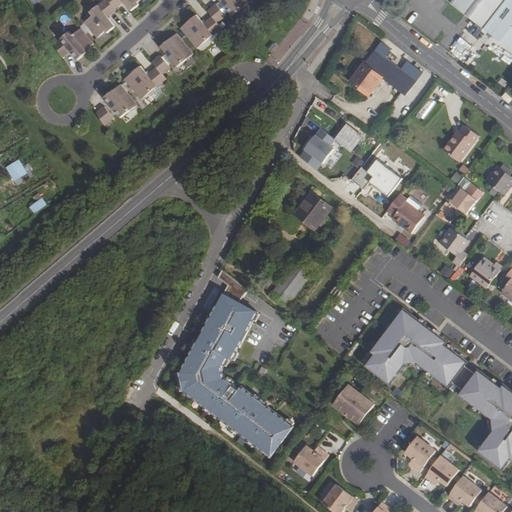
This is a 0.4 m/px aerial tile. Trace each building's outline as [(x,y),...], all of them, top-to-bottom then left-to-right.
[(110,3),(107,0),(105,0),(98,6),(101,10),(85,23),(98,39),(106,32),(108,34),(115,27),(108,18),(117,11),(110,3)] [(107,0),(110,3),(117,11),(125,4),(133,13),(141,7),(139,5),(145,0),(107,0)] [(250,3),(247,0),(220,0),(222,2),(230,11),(233,16),(250,3)] [(455,0),(452,4),(485,30),(507,0),(455,0)] [(222,2),(217,6),(225,15),(230,11),(222,2)] [(213,17),(218,23),(226,16),(225,15),(217,6),(217,5),(208,12),(210,14),(213,17)] [(218,23),(213,17),(204,24),(197,16),(181,29),(200,52),(225,32),(218,23)] [(72,31),(55,45),(63,58),(71,51),(79,61),(88,53),(86,51),(94,44),(82,29),(75,34),(72,31)] [(193,54),(177,33),(161,46),(170,57),(176,65),(177,67),(193,54)] [(364,63),(350,82),(369,97),(383,78),(406,96),(423,73),(409,63),(403,71),(385,57),(391,49),(382,43),(376,51),(375,50),(365,64),(364,63)] [(170,57),(165,61),(171,69),(176,65),(170,57)] [(157,68),(164,78),(173,71),(171,69),(165,61),(163,59),(155,66),(157,68)] [(164,78),(157,68),(148,75),(141,67),(125,80),(144,103),(152,96),(164,88),(169,83),(164,78)] [(499,83),(505,87),(508,83),(502,79),(499,83)] [(140,108),(123,87),(107,100),(124,121),(140,108)] [(164,88),(152,96),(157,102),(165,96),(163,93),(166,91),(164,88)] [(420,116),(428,120),(438,101),(430,97),(420,116)] [(98,115),(106,128),(115,123),(107,110),(98,115)] [(348,125),(336,140),(352,152),(363,137),(348,125)] [(479,137),(466,127),(461,133),(460,131),(444,151),(459,162),(479,137)] [(336,140),(321,129),(305,150),(323,164),(334,149),(331,147),(336,140)] [(369,183),(388,198),(403,179),(378,160),(368,173),(374,178),(369,183)] [(20,162),(7,170),(15,184),(29,175),(20,162)] [(511,176),(498,166),(487,182),(500,192),(505,196),(511,186),(511,176)] [(458,184),(464,176),(457,172),(452,180),(458,184)] [(464,178),(458,186),(455,189),(447,200),(467,215),(484,193),(464,178)] [(315,230),(333,208),(313,192),(296,215),(315,230)] [(387,212),(394,218),(406,202),(408,200),(401,195),(387,212)] [(408,200),(406,202),(418,211),(423,206),(411,196),(408,200)] [(43,200),(30,209),(34,216),(47,206),(43,200)] [(394,218),(393,220),(412,234),(425,217),(418,211),(406,202),(394,218)] [(438,215),(448,222),(455,212),(445,205),(438,215)] [(470,242),(465,238),(452,228),(441,243),(457,256),(453,262),(459,267),(468,255),(463,251),(470,242)] [(497,262),(495,266),(484,258),(471,276),(487,289),(504,267),(497,262)] [(315,271),(299,259),(271,295),(287,307),(315,271)] [(511,269),(504,281),(509,284),(502,293),(511,300),(511,269)] [(462,273),(458,270),(450,280),(454,283),(462,273)] [(228,288),(220,303),(222,304),(226,297),(240,304),(248,289),(226,272),(220,282),(228,288)] [(200,344),(199,343),(181,375),(185,393),(214,415),(215,413),(223,419),(222,420),(264,452),(265,450),(274,457),(295,427),(243,388),(241,391),(228,380),(225,381),(222,368),(224,367),(228,360),(232,362),(258,314),(240,304),(226,297),(222,304),(220,303),(202,336),(204,337),(200,344)] [(406,364),(418,363),(450,387),(453,383),(465,367),(468,363),(445,346),(448,343),(405,310),(373,353),(376,355),(367,367),(391,385),(406,364)] [(465,367),(453,383),(464,392),(476,376),(465,367)] [(461,396),(493,421),(495,432),(479,452),(503,470),(511,459),(511,392),(505,387),(502,390),(479,372),(476,376),(464,392),(461,396)] [(347,416),(363,396),(349,386),(334,406),(341,411),(347,416)] [(376,405),(363,396),(347,416),(360,426),(376,405)] [(413,465),(422,472),(429,462),(437,451),(418,437),(406,453),(414,459),(416,460),(413,465)] [(316,452),(308,447),(296,463),(305,469),(314,476),(331,455),(322,449),(318,454),(316,452)] [(429,462),(434,466),(439,459),(434,455),(429,462)] [(434,466),(426,477),(435,484),(438,479),(441,481),(448,486),(460,470),(442,456),(439,459),(434,466)] [(464,477),(449,498),(457,504),(461,499),(463,501),(471,506),(483,490),(464,477)] [(348,506),(353,510),(359,501),(354,497),(339,486),(325,504),(335,511),(343,511),(346,509),(348,506)] [(490,493),(475,511),(504,511),(509,507),(490,493)] [(390,511),(392,510),(383,503),(376,511),(390,511)]
